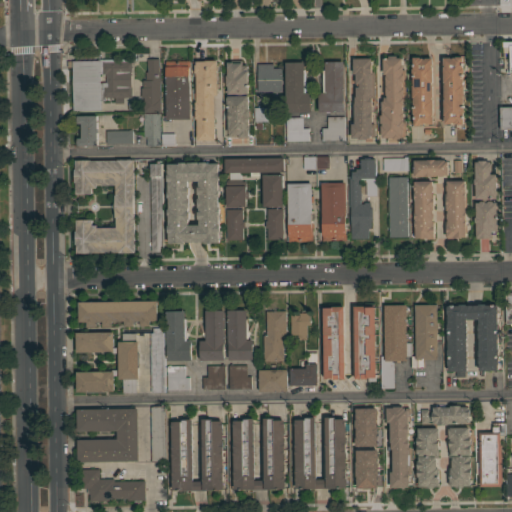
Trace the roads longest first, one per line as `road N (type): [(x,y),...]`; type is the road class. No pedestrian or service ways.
road 1 (primary): [(56,511),(49,0)]
road 2 (residential): [(511,22),(21,31)]
road 3 (primary): [(21,31),(30,511)]
road 4 (residential): [(54,279),(511,273)]
